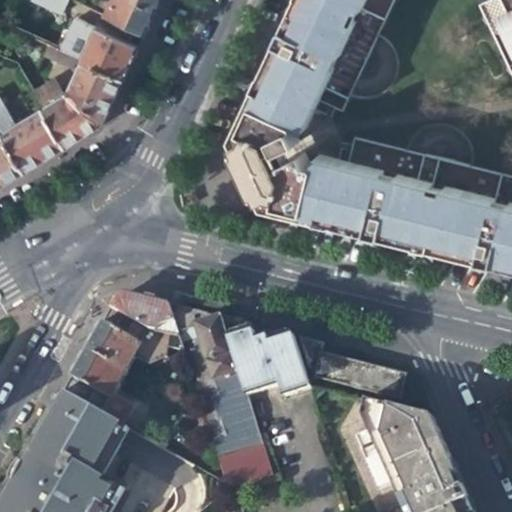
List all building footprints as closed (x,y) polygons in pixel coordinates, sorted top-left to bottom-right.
[(67,0),(33,0),(62,13),(67,0)] [(113,0),(105,17),(108,18),(128,28),(145,35),(160,0),(113,0)] [(254,101),(240,131),(265,143),(269,152),(275,149),(276,152),(283,149),(299,141),(293,127),(295,122),(305,127),(334,65),(329,63),(335,52),(339,54),(355,19),(351,17),(357,5),(361,7),(364,0),(300,0),(287,30),(284,30),(280,33),(279,35),(279,38),(281,42),(265,77),(262,77),(258,80),(257,82),(257,85),(259,89),(254,101)] [(511,0),(482,0),(511,64),(511,0)] [(108,18),(102,30),(123,39),(128,28),(108,18)] [(81,58),(82,59),(125,78),(133,59),(139,46),(123,39),(102,30),(95,27),(81,58)] [(69,53),(50,45),(44,57),(64,64),(69,53)] [(66,92),(42,107),(66,147),(103,125),(111,108),(125,78),(82,59),(66,92)] [(0,102),(0,129),(2,132),(26,171),(47,159),(66,147),(42,107),(14,125),(0,102)] [(305,155),(299,141),(283,149),(276,152),(275,149),(269,152),(265,143),(240,131),(234,144),(237,150),(234,155),(234,159),(235,160),(238,164),(242,166),(244,166),(251,180),(248,183),(248,185),(248,189),(250,194),(254,196),(258,197),(260,202),(275,206),(282,180),(277,171),(283,168),(281,165),(288,162),(305,155)] [(2,132),(0,133),(0,186),(26,171),(2,132)] [(282,180),(275,206),(314,215),(320,217),(321,220),(325,223),(329,223),(330,222),(332,220),(359,226),(368,228),(369,231),(370,233),(373,235),(378,235),(381,232),(417,241),(417,243),(419,245),(420,247),(423,247),(426,247),(429,244),(473,255),(482,257),(482,260),(484,262),(486,263),(491,263),(494,260),(504,262),(511,264),(511,204),(508,204),(506,208),(493,205),(494,200),(443,187),(441,192),(430,189),(432,184),(395,174),(393,180),(381,176),(383,172),(316,154),(314,167),(311,167),(305,155),(288,162),(281,165),(283,168),(277,171),(282,180)] [(149,332),(180,338),(170,307),(129,296),(113,304),(109,311),(149,332)] [(183,296),(179,309),(221,320),(224,306),(204,301),(183,296)] [(256,427),(245,395),(221,320),(179,309),(170,307),(180,338),(184,338),(215,440),(256,427)] [(126,373),(149,332),(109,311),(87,350),(126,373)] [(254,328),(221,320),(245,395),(280,385),(285,397),(310,389),(294,340),(271,346),(269,342),(260,345),(254,328)] [(322,354),(324,345),(299,339),(310,370),(318,373),(316,378),(398,398),(404,374),(322,354)] [(113,396),(126,373),(87,350),(62,393),(121,427),(132,408),(113,396)] [(121,427),(62,393),(57,402),(52,411),(58,414),(41,444),(35,441),(23,463),(27,465),(20,478),(15,487),(10,485),(0,502),(0,508),(4,511),(2,511),(101,511),(106,504),(113,508),(122,492),(100,479),(93,475),(121,427)] [(473,511),(465,493),(435,424),(432,416),(367,402),(364,420),(403,511),(473,511)] [(58,414),(52,411),(40,433),(35,441),(41,444),(58,414)] [(128,430),(121,427),(93,475),(100,479),(122,440),(128,430)]
